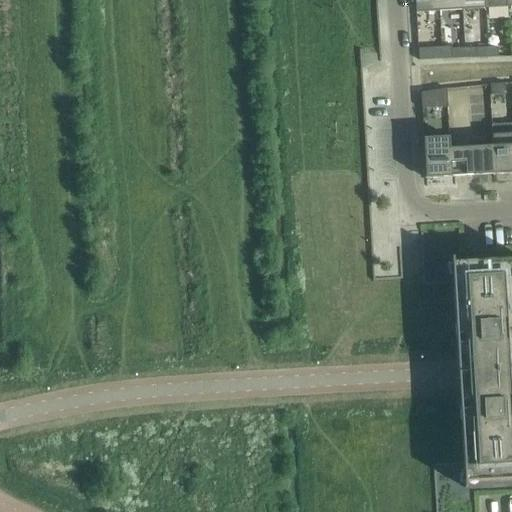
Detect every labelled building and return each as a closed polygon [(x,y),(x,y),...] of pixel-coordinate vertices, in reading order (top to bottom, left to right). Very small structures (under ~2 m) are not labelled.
[(440,11),(438,0),(415,0),(416,13),(440,11)] [(461,0),(438,0),(440,11),(462,10),(461,0)] [(484,0),(461,0),(462,10),(485,9),(484,0)] [(508,7),(507,0),(484,0),(485,9),(486,9),(485,0),(506,0),(507,7),(508,7)] [(451,47),(442,48),(442,60),(452,59),(451,49),(451,47)] [(419,49),(419,61),(442,60),(442,48),(419,49)] [(478,58),(488,58),(488,48),(477,48),(478,58)] [(488,58),(498,58),(498,48),(488,48),(488,58)] [(505,84),(491,85),(492,96),(506,94),(505,84)] [(447,89),(421,93),(422,109),(448,108),(447,89)] [(511,174),(511,123),(492,125),(493,147),(494,175),(511,174)] [(454,150),(454,149),(450,149),(450,137),(424,139),(426,179),(455,177),(455,176),(452,176),(451,150),(454,150)] [(493,147),(471,148),(473,176),(494,175),(493,147)] [(473,176),(471,148),(461,148),(454,149),(454,150),(451,150),(452,176),(455,176),(455,177),(463,177),(473,176)] [(453,258),(451,258),(452,263),(453,282),(453,284),(455,325),(456,334),(456,338),(456,342),(457,348),(457,356),(457,358),(457,361),(458,367),(458,379),(459,386),(459,389),(459,391),(459,398),(460,404),(460,409),(460,410),(461,421),(463,464),(465,483),(465,488),(467,488),(466,483),(511,480),(511,259),(454,263),(453,258)]
